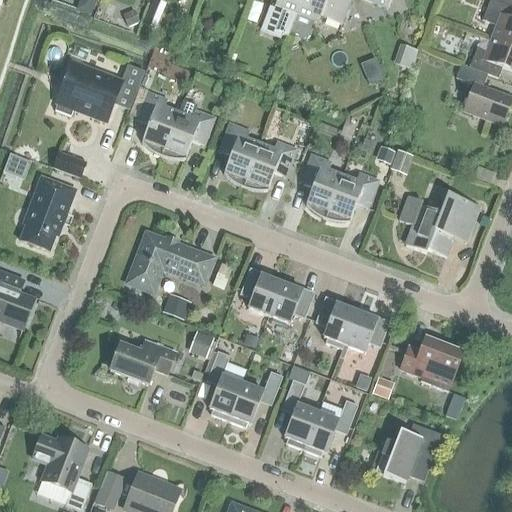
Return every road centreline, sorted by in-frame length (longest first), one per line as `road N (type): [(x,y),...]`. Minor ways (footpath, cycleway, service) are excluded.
road 1 (residential): [(468,316),(122,186),(45,387)]
road 2 (residential): [(361,511),(45,387)]
road 3 (residential): [(468,316),(511,202)]
